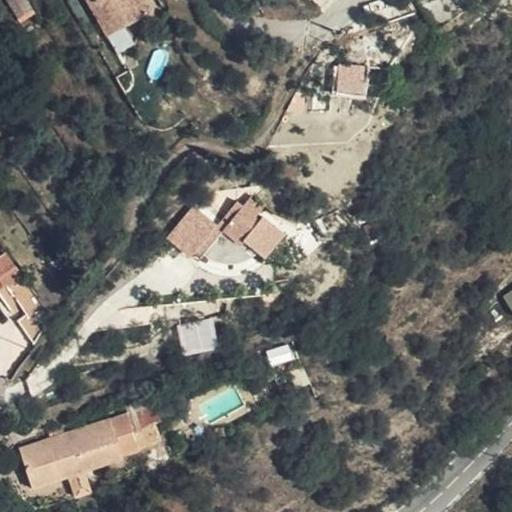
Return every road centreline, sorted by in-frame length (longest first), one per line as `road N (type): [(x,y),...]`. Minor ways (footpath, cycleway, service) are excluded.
road 1 (residential): [(376,0),(291,33),(253,25),(218,0)]
road 2 (secondary): [(418,511),(511,422)]
